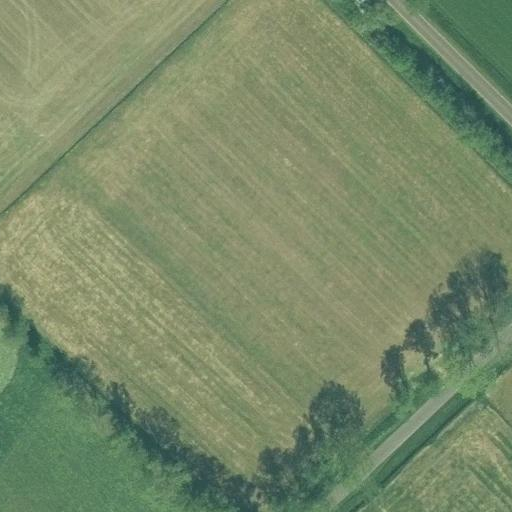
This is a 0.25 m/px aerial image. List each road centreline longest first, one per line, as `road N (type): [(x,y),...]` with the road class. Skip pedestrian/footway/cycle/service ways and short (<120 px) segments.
road 1 (unclassified): [(320,511),(511,328)]
road 2 (unclassified): [(511,117),(395,0)]
